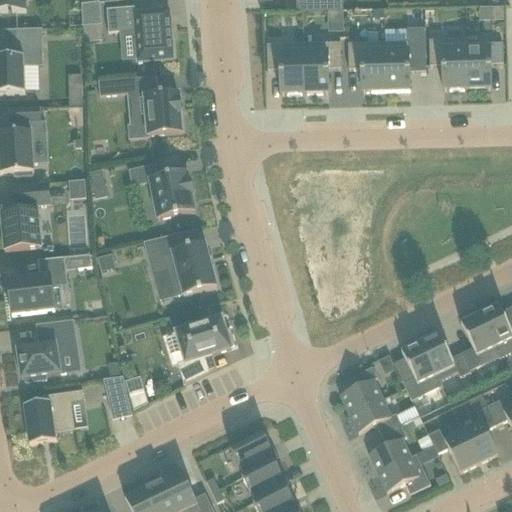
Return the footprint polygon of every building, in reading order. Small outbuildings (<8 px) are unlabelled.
[(0,0),(0,14),(26,15),(25,0),(0,0)] [(260,0),(261,3),(296,2),(297,14),(343,13),(342,0),(260,0)] [(84,29),(102,27),(100,5),(81,7),(84,29)] [(108,36),(135,34),(138,65),(146,64),(157,63),(173,62),(171,31),(155,32),(153,14),(135,16),(134,10),(107,12),(108,36)] [(384,12),(373,13),(373,20),(384,20),(384,12)] [(40,32),(14,32),(15,60),(0,60),(0,97),(25,97),(24,70),(42,69),(40,32)] [(408,45),(385,46),(385,57),(386,95),(410,94),(409,76),(426,75),(425,32),(407,32),(408,45)] [(466,47),(467,47),(467,42),(466,42),(430,44),(430,69),(443,69),(443,94),(445,94),(445,93),(467,93),(466,58),(466,47)] [(304,58),(305,97),(327,97),(329,97),(328,72),(341,72),(340,46),(304,47),(304,58)] [(385,57),(385,46),(348,47),(349,73),(362,72),(362,96),(386,95),(385,57)] [(503,46),(467,47),(466,47),(466,58),(467,93),(489,92),(489,93),(491,93),(490,68),(503,67),(503,46)] [(283,98),(305,97),(304,58),(304,47),(267,48),(268,74),(280,73),(281,98),(283,98)] [(157,63),(146,64),(147,78),(158,77),(157,63)] [(135,82),(98,85),(100,100),(136,97),(135,82)] [(82,94),(69,94),(69,109),(83,108),(82,94)] [(165,94),(144,95),(147,127),(127,129),(129,143),(149,142),(149,140),(182,137),(180,117),(182,117),(181,113),(180,113),(180,109),(181,109),(181,104),(179,104),(179,97),(165,99),(165,94)] [(0,177),(14,176),(15,180),(32,179),(32,175),(34,175),(31,126),(41,125),(40,110),(8,112),(9,127),(12,127),(12,136),(0,137),(0,147),(0,150),(0,149),(0,177)] [(158,219),(195,212),(191,195),(194,195),(191,181),(189,181),(187,173),(157,179),(154,165),(130,170),(133,184),(150,180),(158,219)] [(102,173),(90,175),(93,189),(105,186),(102,173)] [(84,183),(69,184),(71,201),(85,200),(84,183)] [(13,189),(15,216),(1,218),(5,255),(41,251),(37,209),(52,208),(50,186),(13,189)] [(181,254),(178,237),(145,245),(153,277),(168,273),(175,299),(183,297),(184,299),(216,291),(211,272),(212,272),(209,260),(208,260),(205,247),(181,254)] [(89,258),(78,259),(80,271),(92,270),(89,258)] [(116,271),(112,258),(98,261),(101,275),(116,271)] [(40,281),(8,284),(12,319),(54,314),(71,312),(65,261),(38,264),(40,281)] [(483,317),(480,319),(500,361),(501,362),(511,356),(511,333),(510,334),(498,310),(493,312),(492,310),(482,315),(483,317)] [(500,361),(480,319),(461,328),(473,352),(462,358),(471,375),(500,361)] [(177,367),(184,389),(209,376),(205,361),(231,352),(231,350),(235,349),(230,334),(226,335),(222,322),(176,336),(185,365),(177,367)] [(46,383),(46,379),(66,376),(63,353),(76,351),(72,325),(74,325),(74,323),(36,328),(36,329),(37,329),(41,350),(17,353),(21,383),(25,382),(26,386),(46,383)] [(451,363),(439,338),(434,340),(433,339),(423,344),(424,346),(421,347),(439,386),(440,385),(457,377),(460,382),(471,376),(471,375),(462,358),(451,363)] [(440,385),(439,386),(421,347),(417,349),(416,347),(406,352),(407,354),(402,356),(414,381),(403,386),(412,405),(442,390),(440,385)] [(118,365),(108,367),(110,380),(120,378),(118,365)] [(340,400),(349,419),(382,403),(373,384),(378,382),(372,371),(353,380),(358,391),(340,400)] [(104,383),(109,405),(128,401),(123,380),(104,383)] [(125,384),(133,412),(148,405),(140,380),(125,384)] [(42,405),(24,408),(24,409),(25,409),(30,446),(29,446),(29,448),(56,444),(55,436),(76,433),(72,406),(84,404),(83,394),(41,400),(42,405)] [(511,397),(487,410),(497,429),(507,424),(511,433),(511,397)] [(382,403),(349,419),(359,437),(377,429),(382,439),(402,430),(396,418),(391,420),(382,403)] [(497,429),(487,410),(476,415),(481,426),(463,435),(479,468),(498,459),(486,434),(497,429)] [(378,478),(416,459),(416,458),(410,461),(402,443),(407,441),(402,430),(382,439),(387,450),(369,459),(378,478)] [(479,468),(463,435),(444,444),(439,433),(428,438),(437,458),(448,452),(460,477),(479,468)] [(242,480),(242,481),(274,465),(274,464),(268,466),(264,457),(271,453),(263,438),(231,454),(239,469),(244,479),(242,480)] [(431,489),(416,459),(378,478),(387,497),(405,488),(410,499),(431,489)] [(274,465),(242,481),(250,495),(255,505),(253,506),(285,490),(285,489),(279,492),(274,483),(281,479),(274,465)] [(182,475),(163,484),(175,511),(212,511),(205,497),(194,502),(182,475)] [(446,477),(436,482),(439,489),(450,485),(446,477)] [(212,496),(219,492),(214,481),(207,485),(212,496)] [(175,511),(163,484),(144,493),(153,511),(175,511)] [(285,490),(253,506),(256,511),(287,511),(285,508),(293,505),(285,490)] [(219,492),(212,496),(217,506),(224,503),(219,492)] [(153,511),(144,493),(125,502),(129,511),(153,511)]
